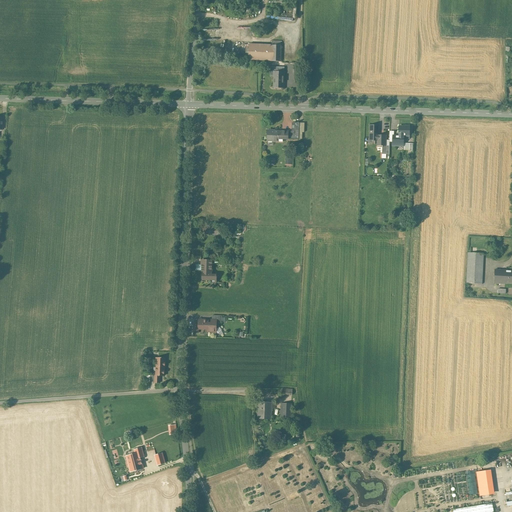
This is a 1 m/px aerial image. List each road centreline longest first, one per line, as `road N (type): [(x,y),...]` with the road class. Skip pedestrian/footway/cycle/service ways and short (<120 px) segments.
road 1 (tertiary): [(188,104),(511,114)]
road 2 (residential): [(179,389),(188,104)]
road 3 (tertiary): [(0,98),(188,104)]
road 4 (residential): [(0,405),(179,389)]
road 5 (residential): [(186,511),(179,389)]
